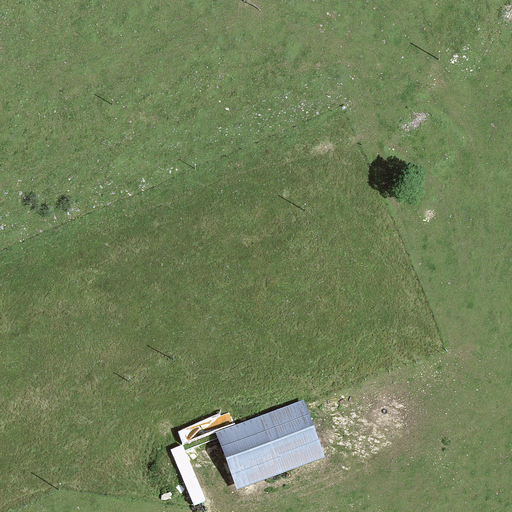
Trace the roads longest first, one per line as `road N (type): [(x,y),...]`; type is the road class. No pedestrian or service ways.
road 1 (track): [(462,364),(440,409),(401,449),(243,511)]
road 2 (track): [(462,364),(511,167)]
